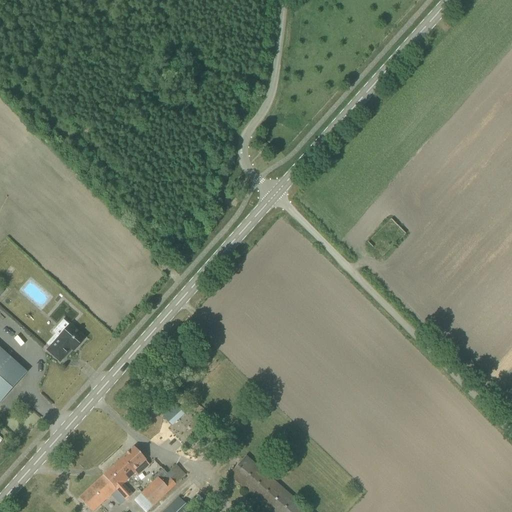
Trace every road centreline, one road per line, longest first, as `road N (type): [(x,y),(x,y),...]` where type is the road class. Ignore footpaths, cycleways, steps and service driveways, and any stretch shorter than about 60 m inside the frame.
road 1 (secondary): [(0,503),(272,196)]
road 2 (unclassified): [(511,433),(272,196)]
road 3 (secondary): [(272,196),(452,0)]
road 4 (unclassified): [(272,196),(241,150),(274,83),(284,0)]
